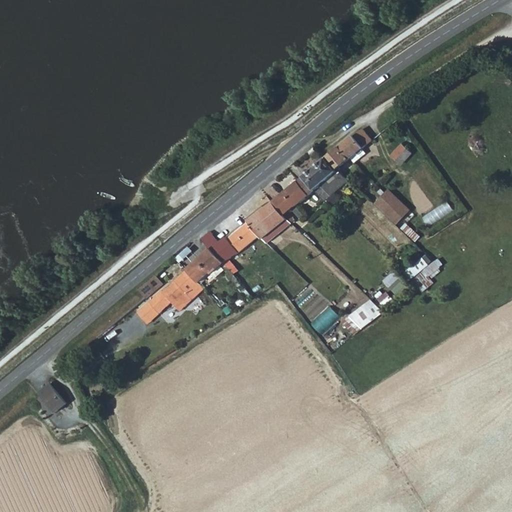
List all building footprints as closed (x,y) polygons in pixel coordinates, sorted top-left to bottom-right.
[(365,129),(328,159),(336,170),(337,169),(339,171),(352,159),(356,164),(368,154),(363,149),(374,141),(365,129)] [(414,154),(405,146),(393,158),(402,166),(414,154)] [(336,170),(328,159),(299,183),(312,195),(318,190),(338,173),(339,174),(341,172),(339,171),(337,169),(336,170)] [(318,190),(328,200),(351,182),(341,172),(339,174),(338,173),(318,190)] [(285,216),(294,225),(295,224),(288,215),(312,195),(299,183),(274,203),(285,216)] [(412,212),(390,191),(377,204),(400,225),(412,212)] [(431,225),(456,210),(451,202),(426,216),(431,225)] [(278,231),(280,235),(294,225),(285,216),(274,203),(250,222),(261,237),(264,241),(270,237),(267,233),(273,229),(276,233),(278,231)] [(220,256),(225,262),(261,237),(250,222),(230,239),(229,237),(221,242),(214,248),(220,256)] [(214,248),(221,242),(212,232),(203,240),(212,250),(214,248)] [(214,248),(212,250),(189,271),(201,284),(212,274),(214,276),(222,270),(220,268),(225,262),(220,256),(214,248)] [(448,267),(441,257),(437,260),(431,253),(409,271),(425,292),(438,282),(434,277),(448,267)] [(174,302),(182,311),(207,290),(201,284),(189,271),(164,291),(151,304),(161,314),(174,302)] [(398,273),(388,281),(401,297),(410,289),(398,273)] [(166,284),(158,275),(140,290),(148,300),(166,284)] [(374,298),(346,322),(358,336),(386,312),(374,298)] [(161,314),(151,304),(140,314),(150,325),(161,314)] [(317,325),(324,333),(343,316),(336,308),(317,325)] [(53,384),(40,394),(55,413),(69,404),(53,384)]
